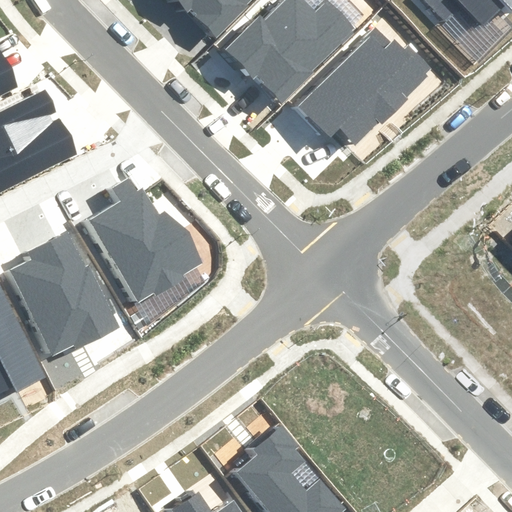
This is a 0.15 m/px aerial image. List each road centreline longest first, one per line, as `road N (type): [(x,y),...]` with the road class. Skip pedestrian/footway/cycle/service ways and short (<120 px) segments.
road 1 (residential): [(0,497),(118,433),(318,269)]
road 2 (residential): [(54,0),(318,269)]
road 3 (residential): [(318,269),(502,452)]
road 4 (residential): [(318,269),(511,107)]
